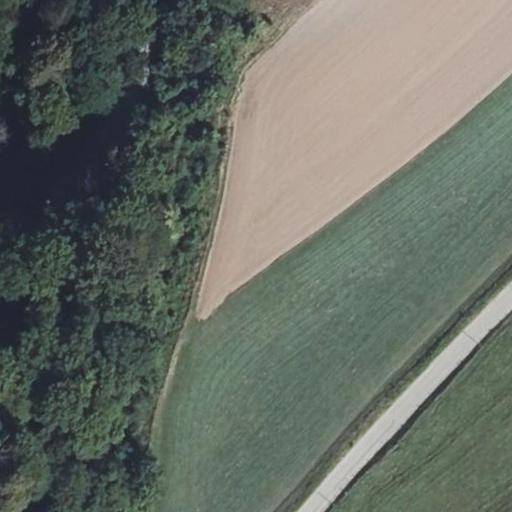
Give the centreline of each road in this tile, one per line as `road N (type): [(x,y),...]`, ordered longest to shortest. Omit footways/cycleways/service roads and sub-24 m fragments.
road 1 (tertiary): [(511,291),(311,511)]
road 2 (tertiary): [(0,228),(37,220),(97,169),(157,0)]
